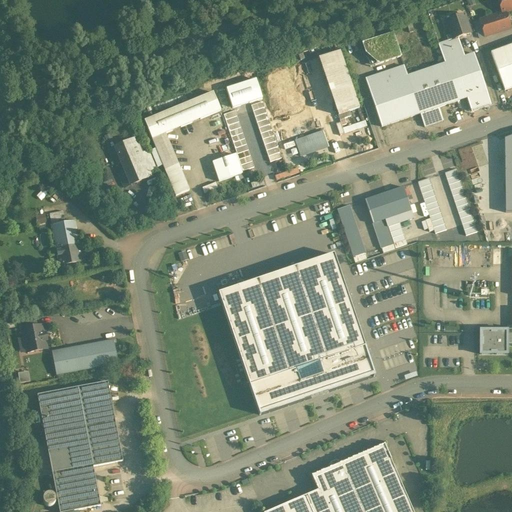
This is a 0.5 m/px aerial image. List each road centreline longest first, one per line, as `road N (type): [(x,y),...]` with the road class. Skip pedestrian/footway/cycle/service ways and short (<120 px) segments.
road 1 (unclassified): [(511,119),(166,237),(148,247),(139,266),(174,457),(193,474),(215,473),(423,385),(511,383)]
road 2 (residential): [(317,0),(50,87),(0,119)]
